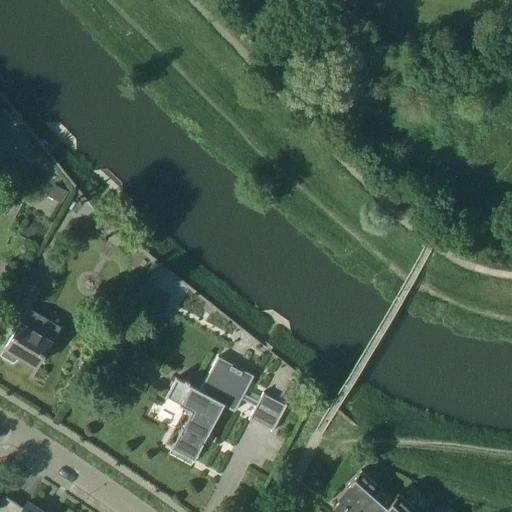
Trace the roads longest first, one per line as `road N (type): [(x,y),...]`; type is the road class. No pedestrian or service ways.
road 1 (track): [(312,447),(367,440),(511,454)]
road 2 (residential): [(0,422),(133,511)]
